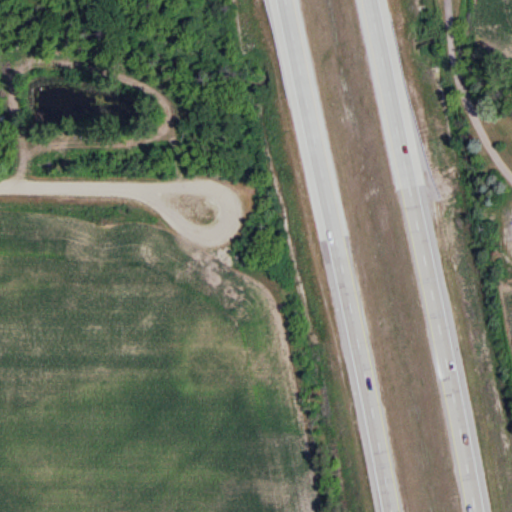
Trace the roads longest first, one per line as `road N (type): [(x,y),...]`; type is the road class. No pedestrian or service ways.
road 1 (motorway): [(477,511),(368,0)]
road 2 (motorway): [(284,0),(390,511)]
road 3 (residential): [(202,211),(142,186),(0,183)]
